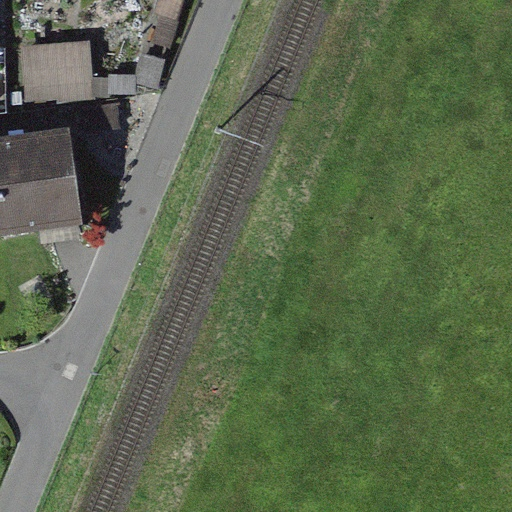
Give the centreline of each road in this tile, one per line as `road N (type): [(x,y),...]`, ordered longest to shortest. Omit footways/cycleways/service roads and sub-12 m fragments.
road 1 (residential): [(60,391),(221,0)]
road 2 (residential): [(13,511),(60,391)]
